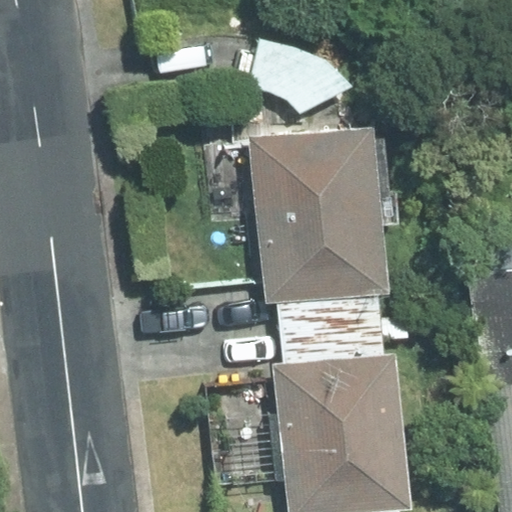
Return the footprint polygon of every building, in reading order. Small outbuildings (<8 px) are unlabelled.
[(377,295),(390,294),(374,127),(250,137),(266,303),(276,303),(377,295)] [(511,511),(511,267),(472,272),(502,511),(511,511)] [(276,303),(280,334),(380,324),(377,295),(276,303)] [(280,334),(283,363),(383,352),(380,324),(280,334)] [(283,363),(273,363),(287,511),(400,511),(400,509),(410,508),(395,351),(383,352),(283,363)]
